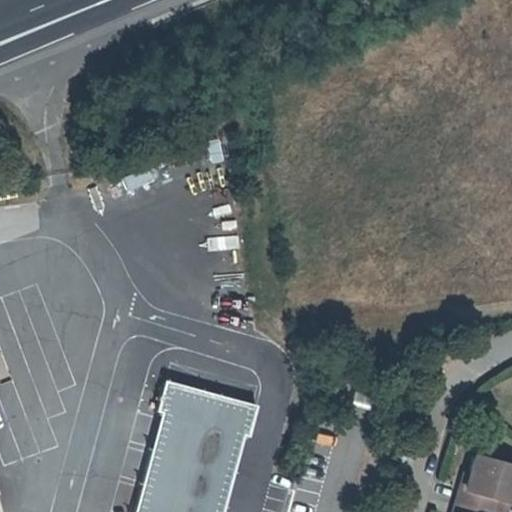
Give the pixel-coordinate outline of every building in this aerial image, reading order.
[(124,191),(151,186),(149,173),(121,177),(124,191)] [(224,511),(256,405),(166,378),(128,511),(224,511)] [(493,511),(495,501),(510,504),(511,498),(511,463),(475,453),(468,477),(461,475),(454,499),(493,511)] [(492,511),(493,511),(454,499),(449,511),(492,511)] [(508,511),(510,504),(495,501),(493,511),(496,511),(508,511)]
